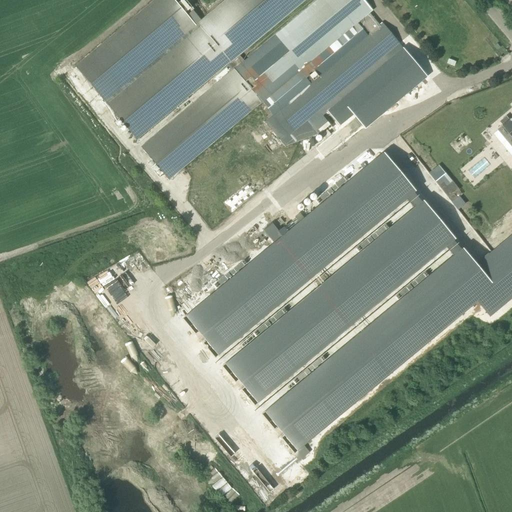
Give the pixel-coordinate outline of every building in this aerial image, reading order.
[(330,134),(327,130),(328,128),(329,129),(331,128),(321,116),(397,53),(403,48),(382,23),(379,25),(369,13),(372,11),(363,0),(318,0),(245,62),(239,55),(305,0),(225,0),(195,26),(173,0),(154,0),(75,66),(137,140),(227,65),(232,71),(142,146),(170,179),(262,102),(263,102),(273,115),(265,121),(286,146),(321,132),(325,138),(330,134)] [(397,53),(325,113),(338,128),(376,96),(387,110),(427,76),(403,48),(397,53)] [(384,148),(191,313),(223,351),(408,192),(416,202),(231,360),(263,398),(448,239),(456,249),(271,407),(304,446),(481,294),(494,309),(511,293),(511,228),(478,258),(384,148)] [(444,180),(438,185),(452,202),(457,198),(454,194),(459,190),(451,180),(447,184),(444,180)] [(268,239),(276,231),(262,216),(246,231),(252,238),(260,231),(268,239)] [(82,324),(76,327),(83,338),(88,335),(82,324)] [(219,497),(230,490),(223,479),(212,486),(219,497)]
